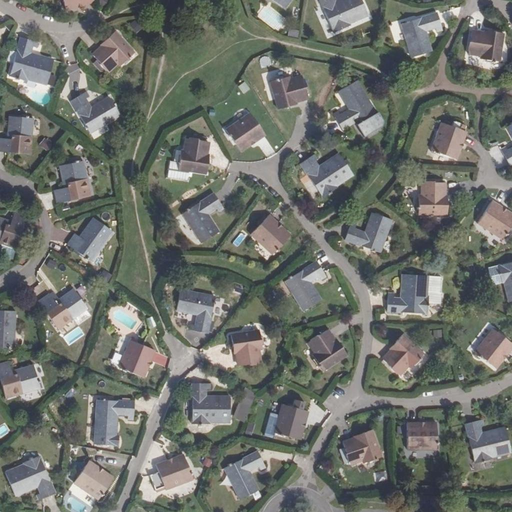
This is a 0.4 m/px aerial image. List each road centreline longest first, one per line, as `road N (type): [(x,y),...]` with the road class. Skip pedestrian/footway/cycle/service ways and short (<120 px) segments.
road 1 (residential): [(302,127),(272,176),(280,201),(345,273),(362,305),(352,404)]
road 2 (residential): [(180,360),(118,511)]
road 3 (residential): [(511,379),(483,393),(426,402),(352,404)]
road 4 (residential): [(0,174),(41,215),(43,246),(24,274),(0,285)]
